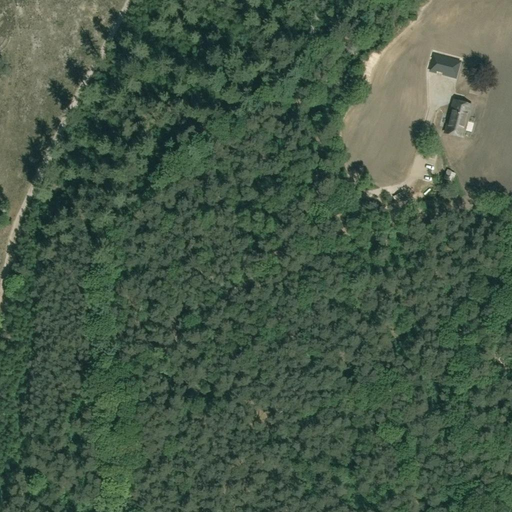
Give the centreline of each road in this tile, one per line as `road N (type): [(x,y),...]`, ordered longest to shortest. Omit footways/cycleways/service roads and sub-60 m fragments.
road 1 (track): [(117,387),(338,205),(395,191),(412,177),(425,139)]
road 2 (track): [(400,0),(296,105),(119,237)]
road 3 (track): [(0,310),(18,221),(131,0)]
road 4 (track): [(117,387),(119,237)]
road 5 (track): [(0,479),(117,387)]
road 6 (track): [(125,511),(117,387)]
